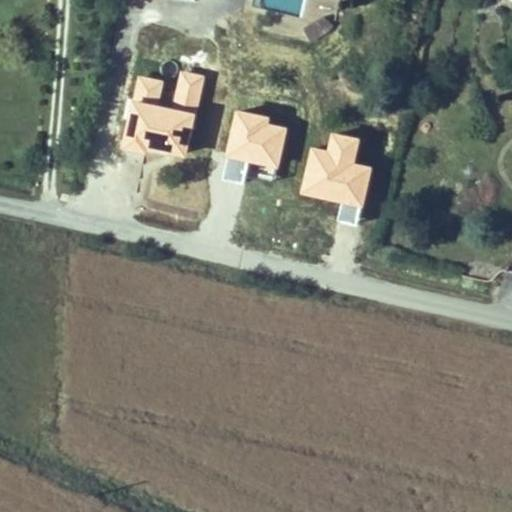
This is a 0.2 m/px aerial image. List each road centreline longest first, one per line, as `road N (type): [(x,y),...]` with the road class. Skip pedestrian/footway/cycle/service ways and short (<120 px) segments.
road 1 (residential): [(511,312),(0,227)]
road 2 (unknown): [(225,266),(229,122),(216,0)]
